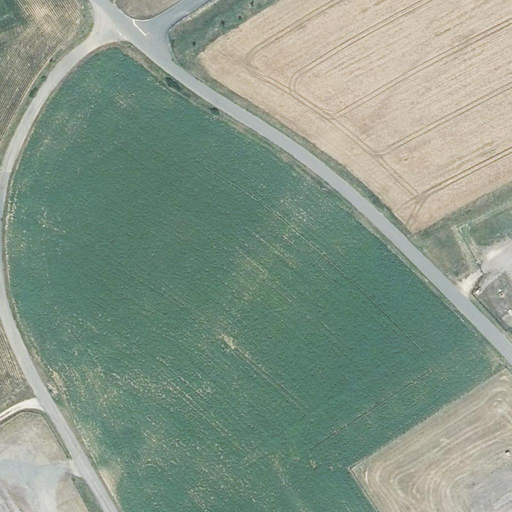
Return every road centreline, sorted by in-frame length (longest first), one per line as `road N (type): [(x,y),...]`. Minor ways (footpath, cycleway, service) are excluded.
road 1 (unclassified): [(511,352),(320,167),(171,69),(98,0)]
road 2 (track): [(0,290),(42,395),(110,511)]
road 3 (track): [(115,18),(50,84),(9,158),(0,193)]
